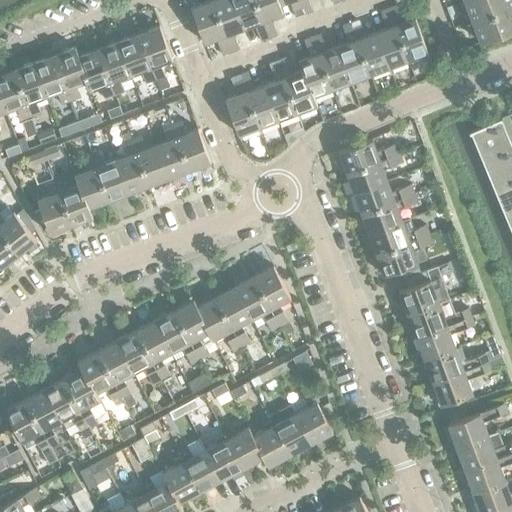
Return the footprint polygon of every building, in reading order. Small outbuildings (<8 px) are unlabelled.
[(231,50),(211,0),(208,0),(191,6),(205,42),(216,38),(222,53),(231,50)] [(232,0),(211,0),(231,50),(238,47),(232,31),(243,27),(232,0)] [(269,36),(255,0),(232,0),(243,27),(254,23),(260,39),(269,36)] [(255,0),(269,36),(276,33),(271,17),(283,12),(278,0),(255,0)] [(281,4),(289,1),(295,15),(304,12),(299,0),(278,0),(283,12),(284,12),(281,4)] [(311,9),(307,0),(299,0),(304,12),(311,9)] [(511,0),(469,0),(467,1),(482,42),(511,30),(511,0)] [(409,60),(428,52),(430,52),(416,16),(402,21),(396,4),(389,6),(409,60)] [(386,28),(377,31),(391,66),(409,60),(389,6),(380,10),(386,28)] [(391,66),(377,31),(364,36),(358,18),(351,21),(371,74),(391,66)] [(338,45),(352,81),(371,74),(351,21),(341,24),(348,42),(338,45)] [(160,23),(139,31),(156,77),(166,74),(161,62),(173,58),(160,23)] [(146,81),(156,77),(139,31),(119,39),(131,73),(141,70),(146,81)] [(312,35),(332,89),(352,81),(338,45),(326,50),(320,32),(312,35)] [(304,38),(310,56),(301,59),(318,104),(319,103),(316,95),(332,89),(312,35),(304,38)] [(119,39),(98,46),(116,93),(125,89),(121,77),(131,73),(119,39)] [(55,52),(72,99),(81,95),(77,83),(86,80),(89,89),(91,89),(75,45),(55,52)] [(116,93),(98,46),(79,54),(75,45),(91,89),(102,85),(106,97),(116,93)] [(35,60),(47,94),(57,91),(62,103),(72,99),(55,52),(35,60)] [(278,58),(298,111),(318,104),(301,59),(300,60),(303,69),(291,73),(285,56),(278,58)] [(275,79),(266,82),(279,119),(298,111),(278,58),(269,62),(275,79)] [(35,60),(14,68),(31,114),(40,111),(36,99),(47,94),(35,60)] [(14,68),(0,72),(0,93),(6,110),(17,106),(21,118),(31,114),(14,68)] [(279,119),(266,82),(254,87),(247,70),(240,73),(260,126),(279,119)] [(240,133),(260,126),(240,73),(231,76),(236,94),(226,97),(240,133)] [(111,117),(124,112),(122,104),(108,110),(111,117)] [(98,112),(80,119),(83,128),(101,121),(98,112)] [(501,118),(469,131),(480,160),(511,147),(500,121),(502,120),(501,118)] [(83,128),(80,119),(57,127),(60,136),(83,128)] [(182,119),(172,122),(190,169),(211,161),(198,126),(186,131),(182,119)] [(170,177),(190,169),(172,122),(163,126),(167,138),(157,142),(170,177)] [(38,133),(42,143),(58,137),(54,127),(38,133)] [(142,134),(132,138),(151,184),(170,177),(157,142),(147,146),(142,134)] [(22,150),(31,147),(27,136),(18,139),(22,150)] [(130,192),(151,184),(132,138),(123,141),(127,153),(116,157),(130,192)] [(339,153),(347,174),(400,154),(397,144),(378,151),(373,139),(339,153)] [(8,155),(21,150),(18,143),(6,148),(8,155)] [(55,144),(44,149),(48,159),(59,155),(55,144)] [(511,179),(511,150),(511,147),(480,160),(492,188),(511,179)] [(48,159),(44,149),(26,156),(30,166),(48,159)] [(110,200),(130,192),(116,157),(106,161),(102,149),(92,153),(110,200)] [(90,207),(110,200),(92,153),(82,157),(87,169),(76,172),(93,217),(94,217),(90,207)] [(355,195),(389,182),(384,169),(403,162),(400,154),(347,174),(355,195)] [(65,175),(55,178),(73,225),(93,217),(76,172),(75,173),(79,183),(69,186),(65,175)] [(38,198),(51,233),(73,225),(55,178),(46,182),(50,194),(38,198)] [(511,179),(492,188),(504,216),(511,212),(511,179)] [(355,195),(362,214),(416,194),(412,184),(393,192),(389,182),(355,195)] [(419,203),(416,194),(362,214),(370,234),(404,221),(400,210),(419,203)] [(0,228),(20,254),(38,239),(15,210),(12,212),(6,205),(0,210),(0,228)] [(370,234),(378,255),(431,235),(427,225),(408,232),(404,221),(370,234)] [(0,263),(3,267),(20,254),(0,228),(0,263)] [(434,243),(431,235),(378,255),(386,275),(419,262),(415,250),(434,243)] [(438,261),(427,265),(428,270),(440,265),(438,261)] [(275,265),(255,275),(285,334),(294,329),(289,321),(279,302),(291,296),(275,265)] [(399,291),(408,314),(441,302),(440,299),(451,294),(440,265),(428,270),(405,278),(408,287),(399,291)] [(255,275),(236,285),(253,317),(262,313),(271,330),(280,325),(285,334),(255,275)] [(236,285),(218,295),(243,345),(252,340),(243,322),(253,317),(236,285)] [(243,345),(218,295),(199,305),(195,297),(194,298),(214,337),(225,331),(235,349),(243,345)] [(194,298),(175,308),(201,359),(209,354),(203,343),(214,337),(194,298)] [(408,314),(416,337),(472,316),(469,307),(446,315),(441,302),(408,314)] [(201,359),(175,308),(156,318),(173,351),(182,346),(191,363),(201,359)] [(416,337),(425,359),(458,347),(452,333),(475,324),(472,316),(416,337)] [(156,318),(136,328),(163,379),(171,375),(162,357),(173,351),(156,318)] [(117,338),(134,371),(144,366),(153,384),(163,379),(136,328),(117,338)] [(98,348),(124,400),(127,406),(136,401),(124,377),(134,371),(117,338),(98,348)] [(425,359),(433,381),(500,356),(497,348),(486,352),(486,351),(463,360),(458,347),(425,359)] [(98,348),(79,358),(100,399),(96,392),(106,387),(115,405),(124,400),(98,348)] [(469,378),(492,369),(492,368),(503,363),(500,356),(433,381),(441,403),(474,391),(469,378)] [(251,365),(253,370),(268,362),(266,357),(251,365)] [(100,399),(79,358),(77,359),(82,367),(64,377),(89,427),(98,423),(89,405),(100,399)] [(272,368),(276,376),(289,369),(285,361),(272,368)] [(276,376),(272,368),(259,375),(263,383),(276,376)] [(64,377),(44,387),(61,420),(71,415),(83,438),(92,434),(89,427),(64,377)] [(216,396),(229,389),(225,382),(212,388),(216,396)] [(234,398),(247,391),(242,383),(229,390),(234,398)] [(61,420),(44,387),(26,397),(52,448),(59,444),(50,426),(61,420)] [(309,405),(296,412),(312,442),(333,430),(315,395),(306,400),(309,405)] [(5,408),(22,441),(27,450),(37,445),(47,464),(56,459),(51,449),(52,448),(26,397),(5,408)] [(182,404),(187,412),(199,406),(195,398),(182,404)] [(449,423),(458,448),(497,433),(496,431),(490,433),(485,421),(508,412),(504,402),(449,423)] [(187,412),(182,404),(170,411),(174,419),(187,412)] [(291,453),(312,442),(296,412),(284,418),(281,414),(272,418),(291,453)] [(265,427),(253,434),(269,465),(291,453),(272,418),(263,423),(265,427)] [(140,427),(144,435),(158,428),(153,420),(140,427)] [(118,429),(122,435),(131,431),(127,424),(118,429)] [(269,465),(253,434),(252,434),(248,427),(237,433),(234,428),(224,433),(242,468),(264,456),(269,465)] [(219,443),(206,450),(222,479),(242,468),(224,433),(216,437),(219,443)] [(511,442),(502,446),(497,433),(458,448),(466,469),(511,451),(511,442)] [(153,454),(144,437),(144,436),(130,443),(139,461),(153,454)] [(7,444),(0,447),(0,452),(2,457),(11,452),(7,444)] [(24,459),(19,449),(9,455),(14,464),(24,459)] [(183,455),(201,489),(222,479),(206,450),(194,456),(191,451),(183,455)] [(474,491),(507,479),(502,465),(511,461),(511,451),(466,469),(474,491)] [(102,459),(106,467),(119,460),(115,452),(102,459)] [(178,465),(165,472),(180,501),(201,489),(183,455),(175,460),(178,465)] [(106,467),(102,459),(89,466),(93,474),(106,467)] [(179,501),(180,501),(165,472),(164,473),(168,480),(156,487),(153,483),(145,487),(158,511),(181,511),(184,511),(179,501)] [(474,491),(482,511),(487,511),(511,502),(511,492),(507,479),(474,491)] [(0,507),(38,488),(37,487),(22,495),(18,487),(0,495),(0,507)] [(139,496),(126,503),(130,511),(158,511),(145,487),(136,492),(139,496)] [(42,497),(38,488),(0,507),(0,511),(28,511),(25,506),(42,497)] [(368,511),(361,496),(338,509),(339,511),(368,511)] [(511,511),(511,502),(487,511),(511,511)] [(103,511),(130,511),(126,503),(114,509),(111,505),(102,510),(103,511)]
